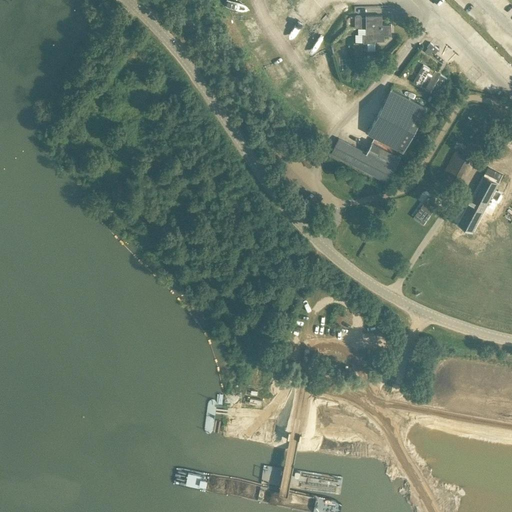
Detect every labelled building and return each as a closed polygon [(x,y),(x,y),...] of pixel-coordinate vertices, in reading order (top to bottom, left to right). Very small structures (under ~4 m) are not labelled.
[(375,40),(377,40),(385,40),(385,35),(392,35),(391,24),(383,24),(382,15),(366,15),(366,34),(363,34),(364,42),(376,42),(375,40)] [(414,82),(421,85),(430,68),(423,64),(414,82)] [(431,91),(438,95),(448,77),(441,73),(431,91)] [(368,132),(395,146),(403,151),(426,106),(391,88),(368,132)] [(511,127),(503,122),(484,155),(494,160),(511,128),(511,127)] [(339,138),(332,152),(359,166),(367,152),(339,138)] [(401,156),(392,151),(372,141),(367,152),(359,166),(388,181),(401,156)] [(456,150),(444,171),(458,179),(470,158),(456,150)] [(488,167),(461,217),(476,225),(502,175),(488,167)] [(330,320),(338,325),(344,314),(337,310),(330,320)] [(287,344),(282,355),(296,362),(301,350),(287,344)] [(369,412),(382,412),(382,403),(369,403),(369,412)] [(274,420),(274,428),(282,429),(282,420),(274,420)]
